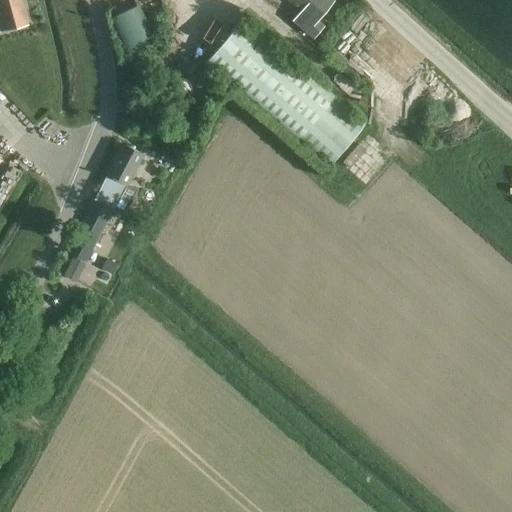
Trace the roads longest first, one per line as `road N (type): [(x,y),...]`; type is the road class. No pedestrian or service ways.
road 1 (residential): [(0,354),(102,137),(107,76),(92,0)]
road 2 (unclassified): [(511,118),(378,0)]
